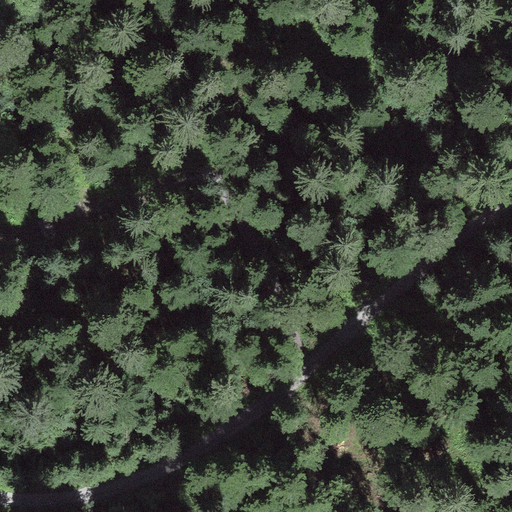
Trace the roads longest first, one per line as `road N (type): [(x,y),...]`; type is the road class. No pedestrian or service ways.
road 1 (track): [(0,498),(83,494),(201,447),(274,398),(511,195)]
road 2 (track): [(114,200),(65,227),(0,232)]
